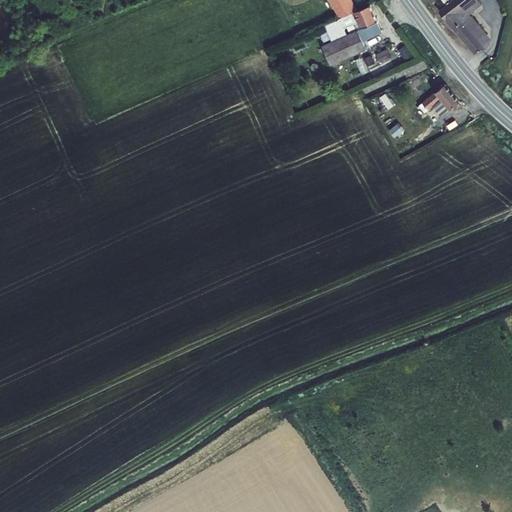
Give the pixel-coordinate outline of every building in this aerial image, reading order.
[(329,41),(330,42),(346,34),(350,40),(357,36),(362,44),(370,39),(371,42),(373,41),(370,34),(389,25),(385,14),(377,0),(373,0),(365,4),(361,6),(368,22),(354,29),(346,13),(331,19),(339,36),(329,41)] [(361,6),(365,4),(362,0),(349,0),(354,9),(361,6)] [(457,0),(454,3),(449,7),(485,49),(494,41),(488,34),(495,28),(479,10),(490,0),(457,0)] [(495,28),(488,34),(494,41),(501,35),(495,28)] [(346,34),(330,42),(338,58),(373,42),(373,41),(371,42),(370,39),(362,44),(357,36),(350,40),(346,34)] [(454,81),(453,81),(427,102),(433,109),(449,96),(458,106),(468,98),(454,81)] [(388,93),(383,95),(390,107),(394,104),(388,93)]
